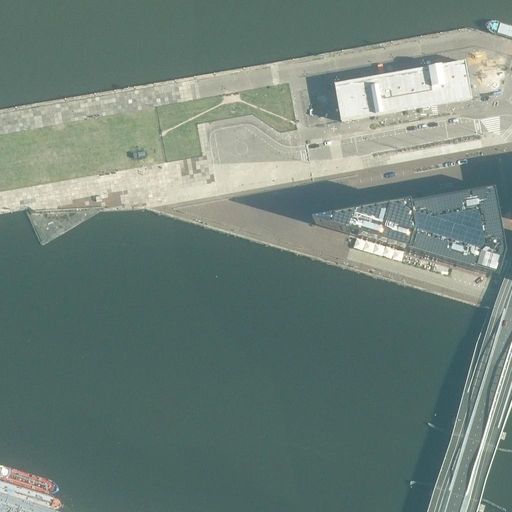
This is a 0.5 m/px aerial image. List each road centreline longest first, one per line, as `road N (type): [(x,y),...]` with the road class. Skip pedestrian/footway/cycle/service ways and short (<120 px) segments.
road 1 (unclassified): [(236,165),(493,124),(506,125),(511,145)]
road 2 (tertiary): [(511,319),(454,511)]
road 3 (residential): [(350,191),(276,204),(268,231),(347,255)]
road 4 (residential): [(511,304),(347,255)]
road 5 (residential): [(511,163),(350,191)]
